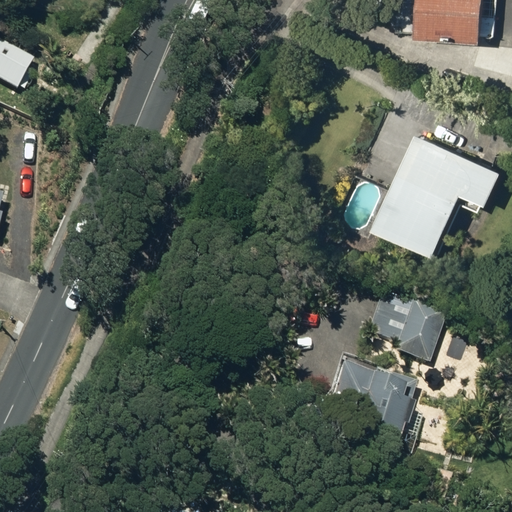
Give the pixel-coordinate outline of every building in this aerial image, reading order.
[(426,0),(424,37),(486,42),(486,37),(498,38),(500,0),(426,0)] [(0,42),(0,82),(16,92),(33,60),(0,42)] [(424,132),(379,229),(438,257),(468,193),(491,204),(507,171),(424,132)] [(368,335),(399,345),(395,355),(430,366),(447,315),(382,293),(368,335)] [(374,378),(342,368),(322,434),(395,456),(403,430),(407,431),(414,408),(409,407),(416,385),(375,373),(374,378)] [(442,372),(437,378),(438,387),(444,392),(453,391),(458,385),(457,376),(450,371),(442,372)] [(440,473),(431,499),(442,503),(451,477),(440,473)]
